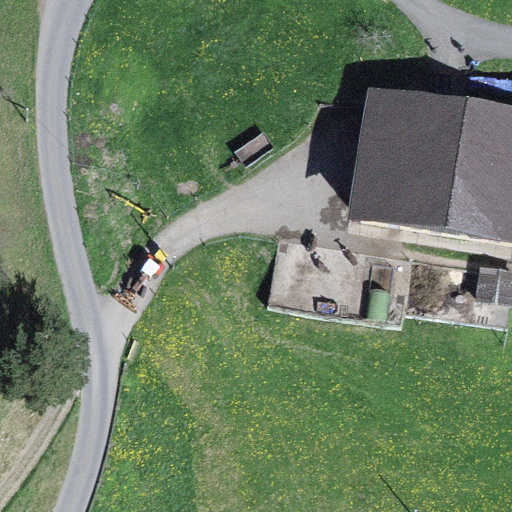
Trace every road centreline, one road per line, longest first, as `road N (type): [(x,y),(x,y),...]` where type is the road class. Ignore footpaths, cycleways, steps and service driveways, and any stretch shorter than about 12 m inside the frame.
road 1 (unclassified): [(87,511),(122,390),(55,173),(54,55),(70,0)]
road 2 (unknown): [(98,312),(161,282),(202,240),(307,175),(446,102),(450,68),(410,12)]
road 3 (track): [(0,493),(36,458),(98,312)]
